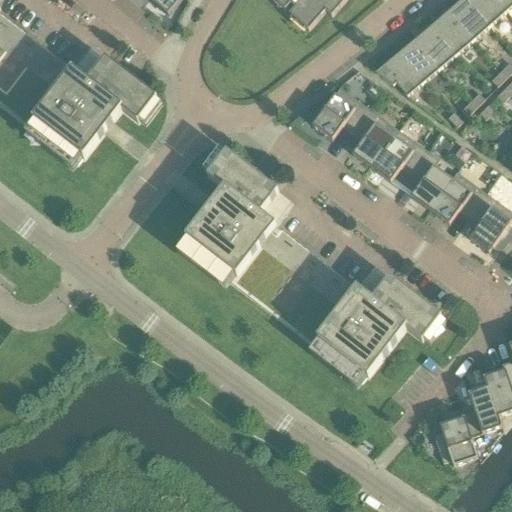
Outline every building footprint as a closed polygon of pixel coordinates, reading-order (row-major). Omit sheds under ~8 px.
[(149,0),(148,1),(168,18),(184,0),(149,0)] [(269,0),(285,14),(291,8),(295,11),(290,18),(309,34),(326,15),(332,20),(349,0),(269,0)] [(492,0),(465,0),(464,1),(490,30),(506,15),(492,0)] [(511,0),(492,0),(506,15),(511,10),(511,0)] [(464,1),(448,15),(474,44),(490,30),(464,1)] [(0,107),(78,167),(83,161),(84,162),(122,113),(138,126),(157,101),(106,61),(88,84),(0,15),(0,107)] [(448,15),(432,29),(457,58),(474,44),(448,15)] [(432,29),(415,43),(440,73),(457,58),(432,29)] [(415,43),(399,57),(424,87),(440,73),(415,43)] [(424,87),(399,57),(375,76),(393,89),(397,87),(407,100),(424,87)] [(511,68),(509,66),(500,75),(507,81),(511,75),(511,68)] [(507,81),(500,75),(491,84),(498,90),(507,81)] [(342,130),(352,137),(370,113),(340,91),(313,129),(333,143),(342,130)] [(511,97),(505,91),(496,100),(503,106),(511,97)] [(479,96),(470,105),(476,111),(485,103),(479,96)] [(476,111),(470,105),(461,114),(467,120),(476,111)] [(479,117),(485,123),(495,114),(488,108),(479,117)] [(353,158),(372,172),(399,134),(370,113),(352,137),(362,145),(353,158)] [(454,115),(448,122),(457,131),(463,125),(454,115)] [(400,172),(411,180),(428,155),(399,134),(372,172),(391,185),(400,172)] [(227,154),(207,179),(224,192),(186,241),(188,242),(183,248),(216,274),(329,360),(362,386),(367,380),(368,381),(406,332),(422,345),(442,319),(390,280),(373,302),(282,233),(277,229),(261,217),(278,194),(227,154)] [(411,200),(430,214),(458,176),(457,175),(452,182),(435,170),(440,163),(428,155),(411,180),(420,187),(411,200)] [(459,214),(469,222),(487,197),(458,176),(430,214),(449,228),(459,214)] [(511,215),(487,197),(469,222),(479,229),(469,242),(489,256),(511,224),(511,215)] [(511,357),(511,365),(503,369),(511,395),(511,348),(509,350),(511,357)] [(504,374),(484,380),(501,431),(502,430),(498,420),(511,415),(511,395),(503,369),(502,369),(504,374)] [(473,412),(462,416),(477,461),(478,461),(471,441),(501,431),(484,380),(483,381),(486,390),(468,396),(473,412)] [(477,461),(462,416),(461,416),(463,421),(440,429),(442,436),(433,439),(439,455),(443,467),(452,464),(454,469),(477,461)]
